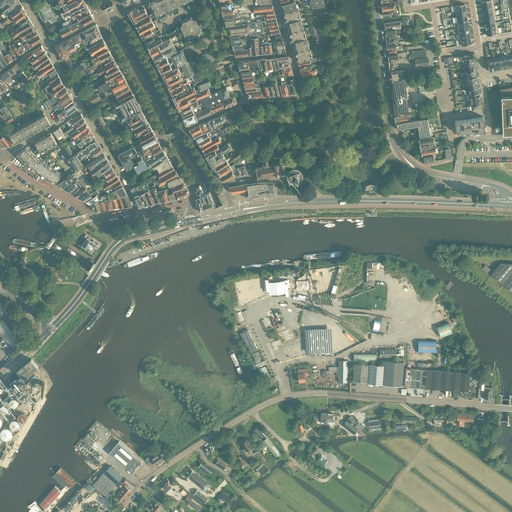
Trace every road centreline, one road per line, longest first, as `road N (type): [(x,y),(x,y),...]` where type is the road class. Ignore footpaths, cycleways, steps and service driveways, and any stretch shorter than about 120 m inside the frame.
road 1 (unclassified): [(499,407),(286,396),(165,466),(118,511)]
road 2 (secondary): [(501,192),(405,161),(391,136),(374,0)]
road 3 (secondary): [(249,208),(324,201),(500,205)]
road 4 (residential): [(99,19),(191,186),(189,203)]
road 5 (secondary): [(51,328),(121,240),(189,220)]
road 6 (residential): [(185,127),(123,11)]
